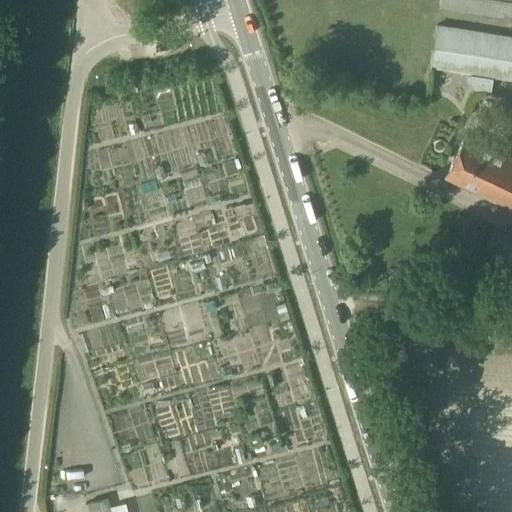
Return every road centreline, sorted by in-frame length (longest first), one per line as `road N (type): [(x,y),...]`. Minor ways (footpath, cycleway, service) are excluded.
road 1 (residential): [(28,511),(82,33)]
road 2 (tertiary): [(256,59),(400,511)]
road 3 (unknown): [(276,122),(327,129),(511,209)]
road 4 (unclassified): [(239,8),(180,26),(82,33)]
